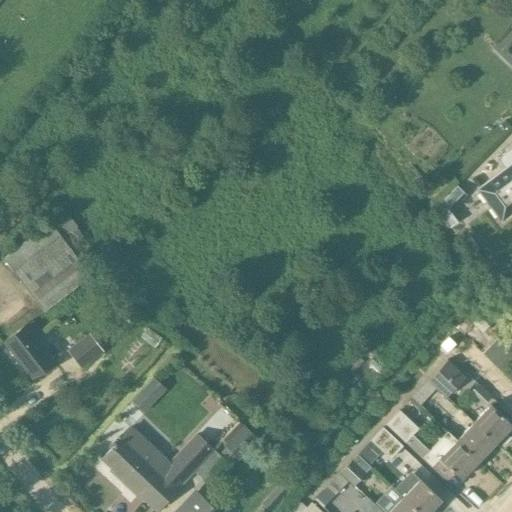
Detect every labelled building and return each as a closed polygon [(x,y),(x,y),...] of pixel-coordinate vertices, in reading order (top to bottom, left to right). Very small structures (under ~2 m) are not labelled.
[(505,169),(478,188),(501,219),(511,211),(511,148),(497,159),(505,169)] [(434,206),(450,227),(461,218),(453,208),(466,195),(456,185),(434,206)] [(90,274),(84,268),(99,257),(90,246),(91,245),(64,210),(49,221),(3,257),(43,311),(90,274)] [(497,319),(486,309),(472,324),(482,333),(487,328),(488,328),(497,319)] [(34,377),(53,361),(36,340),(43,334),(32,321),(6,341),(34,377)] [(81,368),(104,351),(90,333),(67,350),(81,368)] [(490,361),(508,343),(501,336),(498,339),(498,338),(482,354),(490,361)] [(511,354),(511,346),(508,343),(490,361),(498,369),(511,354)] [(511,354),(498,369),(506,376),(511,369),(511,354)] [(466,377),(448,359),(427,380),(446,398),(466,377)] [(143,411),(165,388),(154,377),(132,400),(143,411)] [(431,394),(422,386),(411,397),(420,405),(431,394)] [(473,424),(495,445),(511,427),(511,426),(490,406),(473,424)] [(419,429),(399,410),(385,424),(405,443),(419,429)] [(495,445),(473,424),(457,440),(457,441),(479,462),(495,445)] [(238,460),(258,439),(243,425),(223,445),(238,460)] [(119,477),(137,495),(156,511),(215,450),(197,433),(169,461),(132,426),(101,458),(120,476),(119,477)] [(402,446),(382,427),(370,440),(370,441),(357,454),(369,466),(382,451),(390,459),(402,446)] [(447,483),(448,482),(455,475),(461,481),(479,462),(457,441),(457,440),(449,432),(423,460),(447,483)] [(215,451),(195,472),(210,487),(230,466),(215,451)] [(371,467),(369,466),(357,454),(340,472),(349,480),(348,481),(353,486),(371,467)] [(331,499),(348,481),(349,480),(340,472),(322,490),(331,499)] [(418,480),(402,496),(402,497),(417,511),(431,511),(441,502),(418,480)] [(391,485),(382,495),(374,503),(383,511),(417,511),(402,497),(402,496),(391,485)] [(217,511),(196,492),(177,511),(217,511)] [(321,511),(312,502),(302,511),(321,511)]
